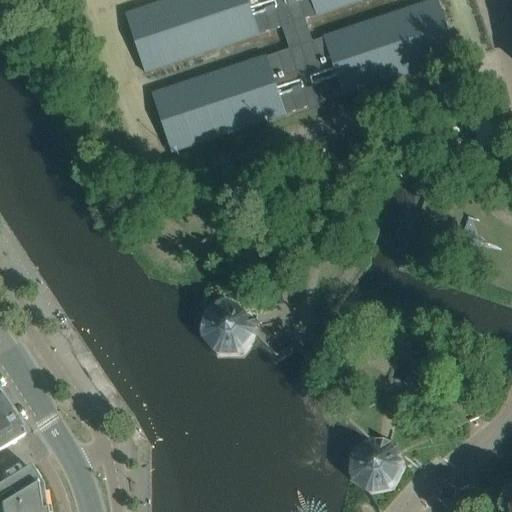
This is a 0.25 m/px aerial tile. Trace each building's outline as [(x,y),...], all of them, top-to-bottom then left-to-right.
[(173,0),(126,16),(145,74),(282,28),(289,51),(153,96),(172,155),(458,61),(438,1),(312,43),(305,20),(367,0),(173,0)] [(495,147),(489,116),(473,119),(479,150),(495,147)] [(246,268),(240,281),(245,284),(251,286),(257,273),(256,272),(251,270),(247,268),(246,268)] [(238,303),(228,298),(224,300),(205,310),(201,334),(216,354),(242,353),(258,334),(256,326),(257,325),(259,325),(257,316),(253,317),(253,315),(251,309),(241,304),(238,303)] [(0,452),(24,438),(7,413),(0,417),(0,452)] [(385,441),(371,436),(350,452),(349,478),(370,496),(394,491),(406,468),(405,465),(397,445),(385,441)] [(49,511),(45,511),(43,495),(42,488),(29,468),(0,486),(0,511),(49,511)]
